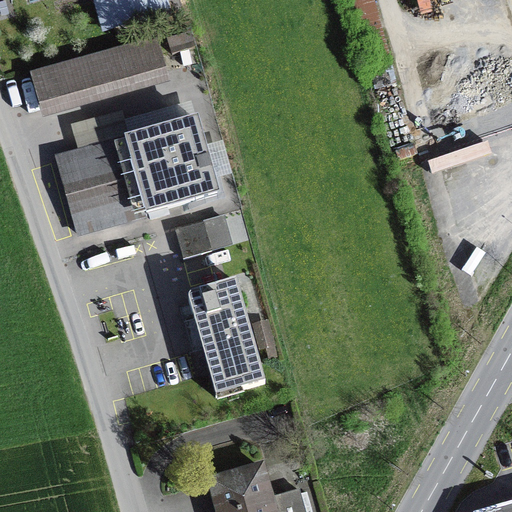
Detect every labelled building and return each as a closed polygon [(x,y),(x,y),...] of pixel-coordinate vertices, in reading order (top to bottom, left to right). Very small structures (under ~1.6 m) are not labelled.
[(178,13),(173,0),(95,0),(107,35),(178,13)] [(156,35),(31,72),(43,112),(168,74),(156,35)] [(193,116),(67,155),(92,234),(218,196),(193,116)] [(173,232),(182,259),(212,249),(203,222),(173,232)] [(241,280),(192,294),(220,399),(270,386),(241,280)] [(277,468),(220,483),(227,511),(321,511),(317,495),(286,503),(277,468)] [(511,470),(499,474),(505,494),(511,491),(511,470)] [(511,511),(511,503),(482,511),(511,511)]
